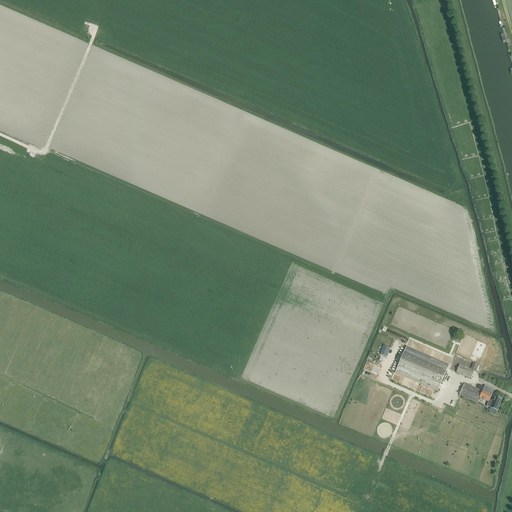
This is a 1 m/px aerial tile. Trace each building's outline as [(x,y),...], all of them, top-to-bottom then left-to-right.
[(389,348),(384,346),(381,354),(386,356),(389,348)] [(395,373),(438,391),(449,365),(407,347),(395,373)] [(472,379),(475,371),(460,365),(457,373),(472,379)] [(449,382),(456,386),(459,378),(452,375),(449,382)] [(492,395),(483,391),(482,393),(481,392),(465,384),(460,395),(476,403),(480,395),(481,395),(480,398),(489,402),(487,406),(491,408),(498,411),(502,400),(494,397),(492,402),(490,401),(492,395)]
